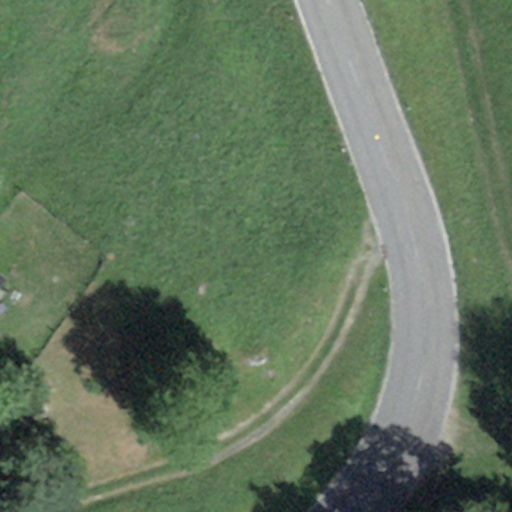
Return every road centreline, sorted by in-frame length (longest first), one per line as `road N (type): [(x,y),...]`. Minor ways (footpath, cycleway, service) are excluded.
road 1 (tertiary): [(329,0),(410,224),(426,331),(414,411),(380,476),(348,511)]
road 2 (track): [(2,511),(216,439),(277,409),(314,367),(369,246),(383,231),(410,224)]
